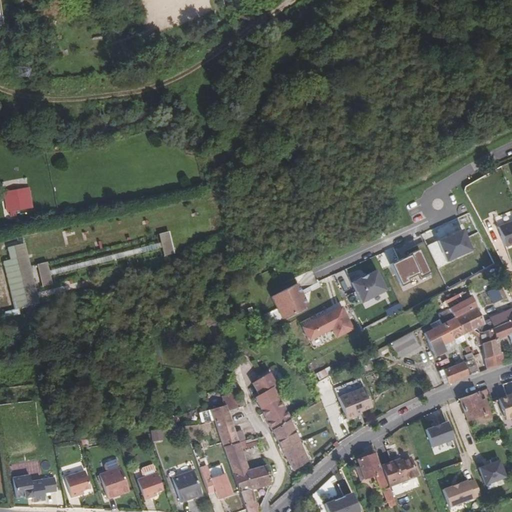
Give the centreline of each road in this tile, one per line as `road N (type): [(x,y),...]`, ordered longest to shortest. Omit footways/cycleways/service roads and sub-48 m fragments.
road 1 (residential): [(511,366),(377,425),(277,511)]
road 2 (residential): [(511,149),(440,189),(435,221),(324,270)]
